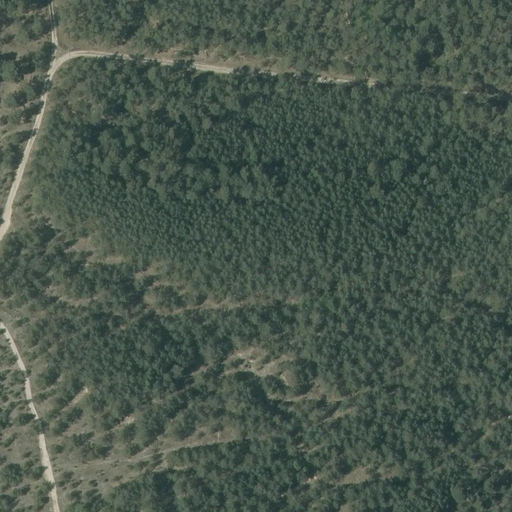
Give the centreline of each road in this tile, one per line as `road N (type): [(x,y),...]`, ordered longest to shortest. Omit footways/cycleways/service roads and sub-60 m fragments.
road 1 (track): [(511,94),(59,56),(0,233)]
road 2 (track): [(0,325),(24,379),(56,511)]
